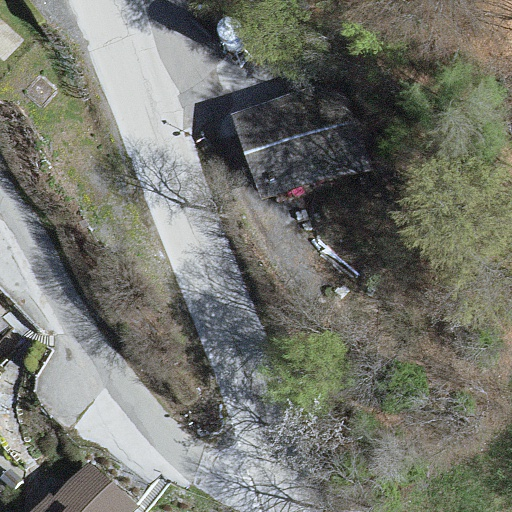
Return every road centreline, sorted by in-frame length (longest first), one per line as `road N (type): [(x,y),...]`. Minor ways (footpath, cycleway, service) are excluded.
road 1 (residential): [(114,0),(272,478)]
road 2 (residential): [(272,478),(219,472),(186,452),(72,305),(0,180)]
